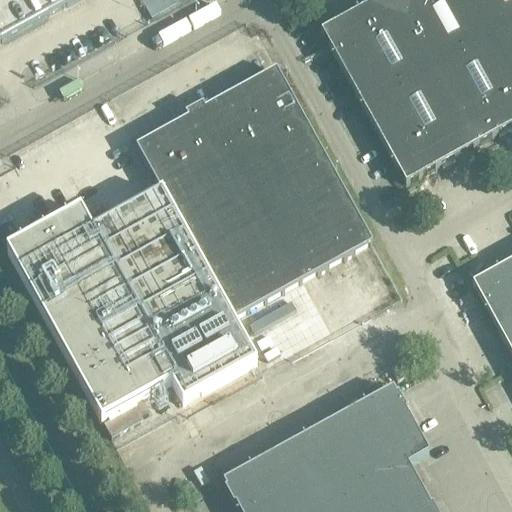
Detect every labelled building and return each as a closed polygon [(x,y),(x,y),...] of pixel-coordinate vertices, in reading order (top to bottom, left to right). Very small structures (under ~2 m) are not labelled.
[(0,0),(0,45),(82,0),(0,0)] [(174,0),(146,0),(143,1),(153,18),(177,5),(174,0)] [(405,189),(511,130),(511,0),(386,0),(321,36),(405,189)] [(371,249),(296,112),(276,75),(275,74),(205,113),(202,109),(185,119),(187,123),(136,151),(136,152),(136,153),(161,198),(233,325),(371,249)] [(233,325),(161,198),(92,236),(80,215),(8,255),(102,425),(133,407),(142,402),(171,386),(183,407),(255,367),(254,365),(233,325)] [(511,266),(472,288),(511,360),(511,266)] [(416,375),(409,363),(391,373),(397,385),(416,375)] [(428,458),(405,415),(406,414),(397,398),(396,399),(393,393),(308,440),(342,503),(406,467),(408,470),(428,458)] [(143,425),(152,420),(142,402),(133,407),(135,411),(104,429),(111,442),(143,425)] [(325,511),(342,503),(308,440),(223,487),(226,492),(224,493),(233,510),(235,509),(236,511),(325,511)] [(432,511),(431,509),(430,510),(408,470),(406,467),(342,503),(325,511),(432,511)]
